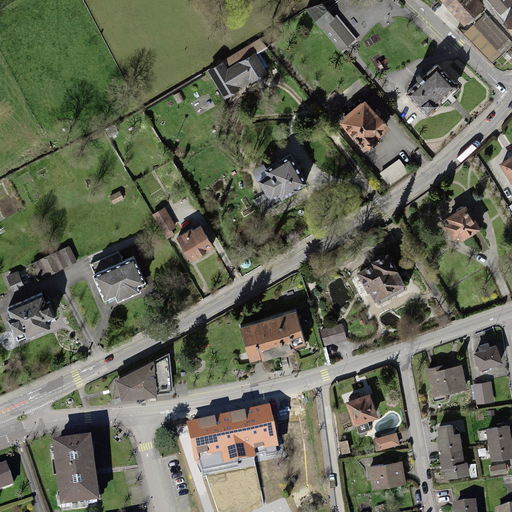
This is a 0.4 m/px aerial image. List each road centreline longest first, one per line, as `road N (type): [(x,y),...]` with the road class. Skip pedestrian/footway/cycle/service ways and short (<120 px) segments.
road 1 (secondary): [(511,98),(443,164),(377,211),(192,319),(32,398)]
road 2 (tertiary): [(138,411),(285,386),(400,349)]
road 3 (residential): [(400,349),(429,511)]
road 4 (residential): [(412,0),(511,96)]
